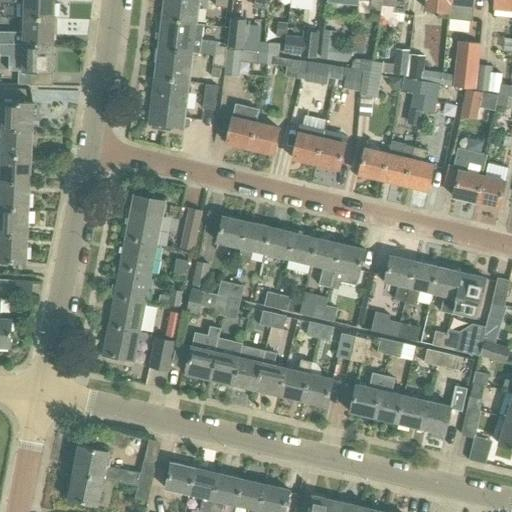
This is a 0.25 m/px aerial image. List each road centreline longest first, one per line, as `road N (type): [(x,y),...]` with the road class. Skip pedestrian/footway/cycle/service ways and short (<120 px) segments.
road 1 (residential): [(511,507),(40,391)]
road 2 (residential): [(511,252),(89,147)]
road 3 (residential): [(40,391),(89,147)]
road 4 (residential): [(89,147),(112,0)]
road 5 (residential): [(18,511),(40,391)]
